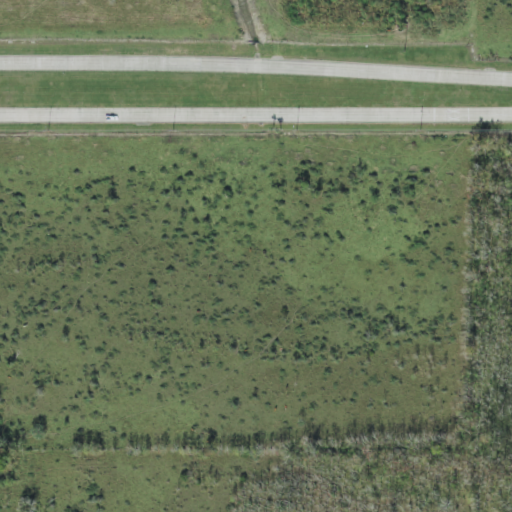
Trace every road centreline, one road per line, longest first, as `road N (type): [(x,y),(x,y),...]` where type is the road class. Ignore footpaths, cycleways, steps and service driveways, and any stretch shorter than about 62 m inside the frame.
road 1 (tertiary): [(511,78),(0,62)]
road 2 (tertiary): [(0,114),(511,113)]
